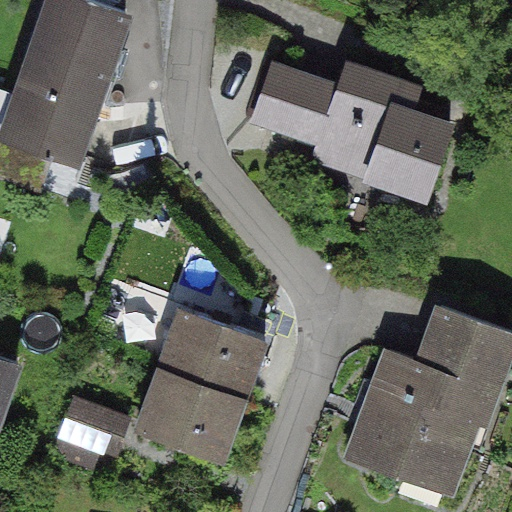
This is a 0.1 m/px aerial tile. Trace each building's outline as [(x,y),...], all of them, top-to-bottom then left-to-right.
[(0,139),(84,168),(137,13),(97,0),(35,0),(0,105),(0,139)] [(277,64),(258,121),(322,142),(316,161),(429,199),(454,124),(414,110),(422,86),(354,63),(346,87),(277,64)] [(402,511),(477,511),(511,420),(511,327),(428,296),(354,494),(402,511)] [(232,487),(290,345),(190,305),(132,447),(232,487)] [(0,437),(23,378),(0,369),(0,437)] [(75,392),(66,444),(123,454),(132,401),(75,392)]
